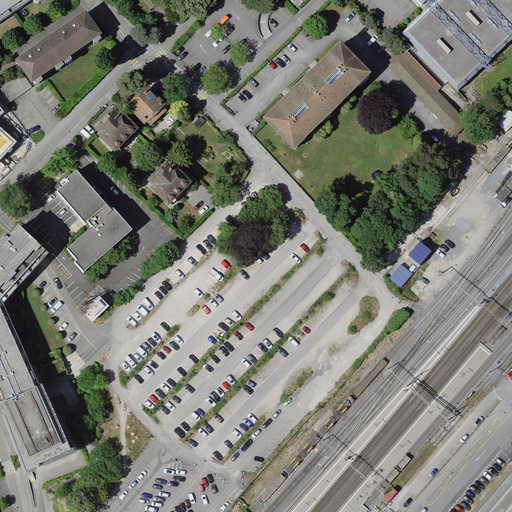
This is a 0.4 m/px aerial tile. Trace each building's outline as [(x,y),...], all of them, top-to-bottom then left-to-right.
[(0,0),(0,26),(37,0),(0,0)] [(462,95),(511,46),(511,0),(416,0),(424,8),(431,0),(440,0),(441,0),(404,35),(462,95)] [(107,37),(91,13),(19,64),(35,87),(107,37)] [(266,122),(297,152),(372,78),(341,47),(266,122)] [(470,125),(401,52),(387,65),(457,138),(470,125)] [(168,107),(149,87),(128,108),(146,128),(149,125),(152,129),(169,113),(166,109),(168,107)] [(121,113),(119,115),(114,110),(94,130),(100,135),(97,137),(116,155),(140,131),(121,113)] [(0,172),(30,149),(4,115),(0,118),(0,172)] [(175,167),(173,169),(168,164),(149,184),(154,189),(152,191),(170,209),(194,185),(175,167)] [(92,232),(67,254),(76,265),(73,267),(81,276),(133,232),(81,172),(69,183),(71,185),(60,195),(92,232)] [(495,196),(500,201),(511,187),(511,180),(511,179),(495,196)] [(0,417),(21,471),(68,453),(34,387),(0,309),(0,303),(44,255),(19,232),(0,252),(0,417)] [(403,286),(415,272),(404,263),(392,277),(403,286)] [(106,295),(92,308),(101,318),(115,304),(106,295)] [(511,511),(511,464),(469,511),(511,511)]
